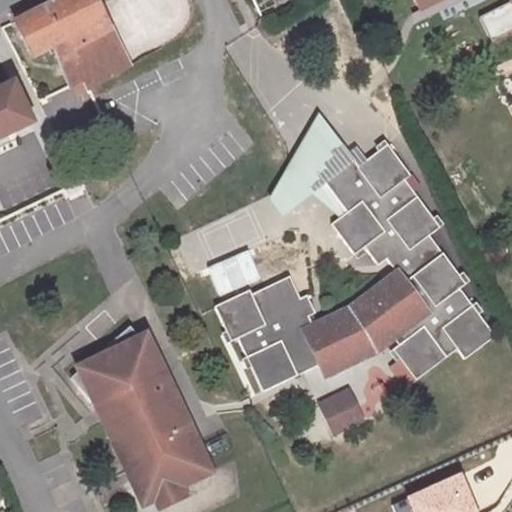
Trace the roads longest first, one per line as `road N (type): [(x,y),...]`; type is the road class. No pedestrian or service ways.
road 1 (residential): [(0,271),(88,227),(177,142),(214,44),(212,0)]
road 2 (unknown): [(262,0),(358,130)]
